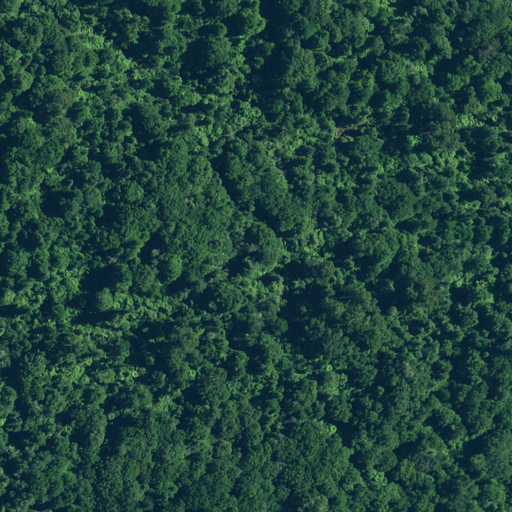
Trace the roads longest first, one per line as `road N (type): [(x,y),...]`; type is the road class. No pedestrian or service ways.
road 1 (track): [(223,511),(311,485),(511,400)]
road 2 (track): [(0,482),(150,511)]
